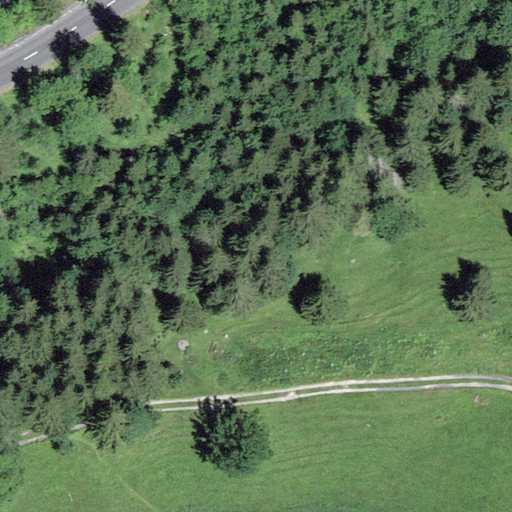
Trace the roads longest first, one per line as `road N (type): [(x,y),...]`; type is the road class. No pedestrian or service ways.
road 1 (track): [(511,386),(159,405),(0,445)]
road 2 (secondary): [(115,0),(0,72)]
